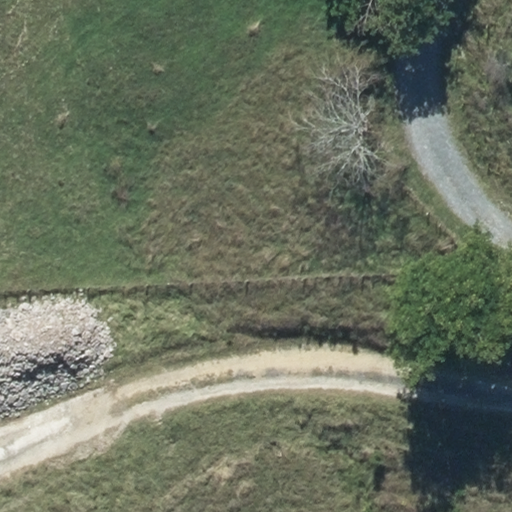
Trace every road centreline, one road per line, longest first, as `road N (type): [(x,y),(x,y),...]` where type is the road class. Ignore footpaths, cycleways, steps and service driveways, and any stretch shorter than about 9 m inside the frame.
road 1 (track): [(511,391),(130,379),(0,445)]
road 2 (track): [(433,0),(416,10),(410,139),(511,238)]
